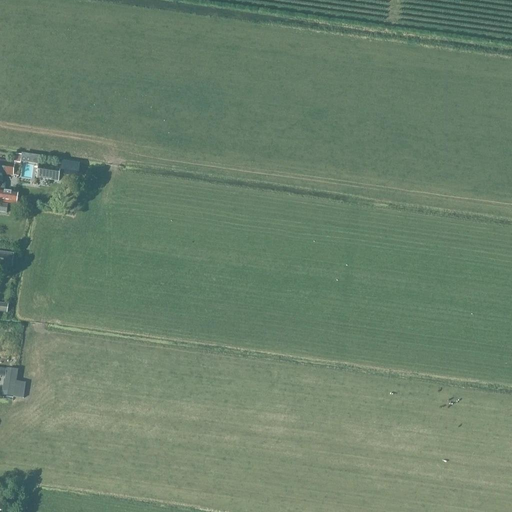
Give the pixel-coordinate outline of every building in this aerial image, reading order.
[(0,185),(1,182),(3,182),(4,174),(19,177),(21,164),(0,160),(0,185)] [(61,168),(60,173),(78,176),(80,164),(62,161),(61,168)] [(37,178),(59,181),(60,173),(61,168),(39,165),(37,178)] [(0,190),(0,202),(15,204),(17,193),(0,190)] [(0,211),(7,213),(8,205),(0,203),(0,211)] [(0,252),(0,266),(12,268),(14,254),(0,252)] [(0,303),(0,311),(7,313),(9,305),(0,303)] [(0,367),(0,376),(5,378),(5,380),(4,380),(2,396),(23,399),(25,391),(15,390),(16,382),(18,370),(0,367)]
